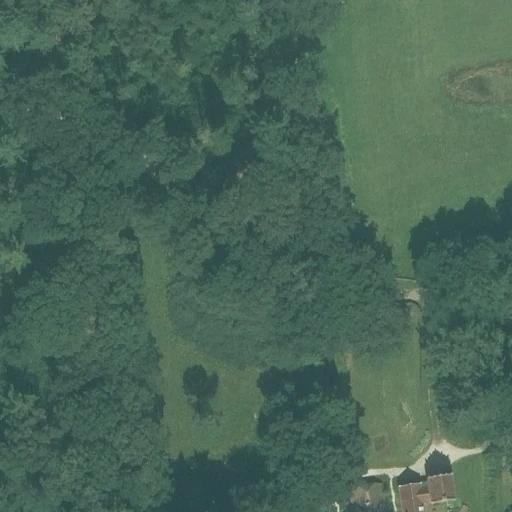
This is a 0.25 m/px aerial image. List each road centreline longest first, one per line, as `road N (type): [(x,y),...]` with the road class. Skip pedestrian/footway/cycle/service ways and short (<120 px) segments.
road 1 (track): [(327,310),(238,266),(140,152),(68,117),(0,105)]
road 2 (track): [(427,294),(435,433),(445,448),(462,452),(511,443)]
road 3 (track): [(328,382),(336,477),(421,455),(435,433)]
road 4 (track): [(511,276),(327,310)]
